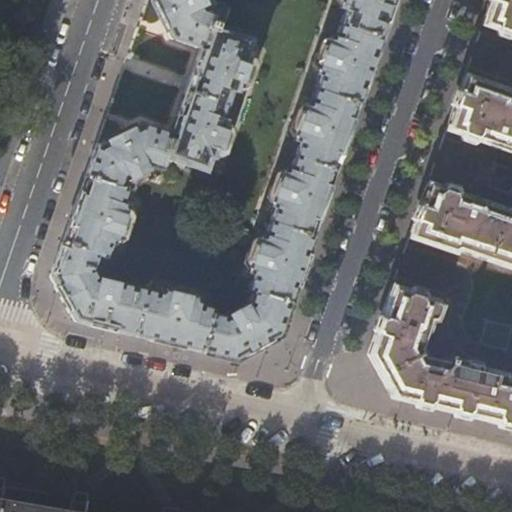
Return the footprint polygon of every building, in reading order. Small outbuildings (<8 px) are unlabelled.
[(96,145),(85,175),(74,208),(50,276),(74,320),(98,326),(192,349),(235,360),(259,346),(278,336),(300,274),(334,174),(370,69),(394,0),(151,0),(169,38),(199,48),(170,133),(141,123),(96,145)] [(511,0),(489,0),(489,2),(481,25),(511,34),(511,0)] [(456,249),(509,268),(511,266),(511,93),(510,93),(511,90),(464,74),(460,84),(444,130),(511,152),(511,210),(427,181),(407,237),(454,253),(456,249)] [(499,424),(511,426),(511,380),(508,379),(509,376),(507,373),(455,360),(455,358),(454,357),(452,356),(451,357),(451,359),(442,357),(440,358),(426,355),(421,344),(425,333),(429,332),(432,320),(437,320),(442,305),(439,303),(434,299),(391,284),(367,354),(391,398),(426,406),(499,424)] [(0,511),(85,511),(88,501),(86,500),(0,485),(0,511)]
